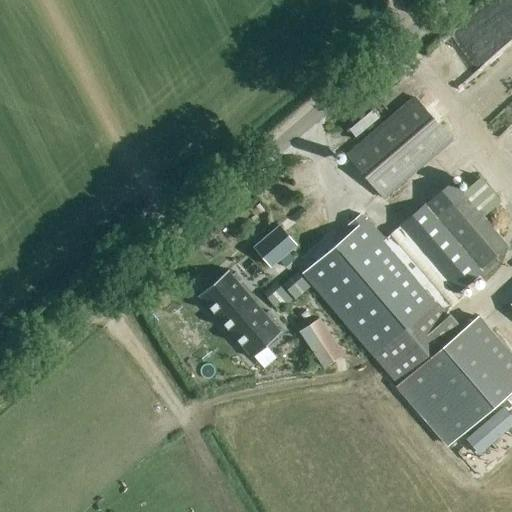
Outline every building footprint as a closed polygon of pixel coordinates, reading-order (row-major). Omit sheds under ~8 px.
[(451,141),(414,97),(346,155),(383,199),(451,141)] [(320,195),(335,190),(330,176),(316,180),(320,195)] [(480,177),(462,193),(451,181),(383,239),(361,213),(346,226),(353,233),(302,276),(406,401),(447,448),(511,392),(511,354),(478,316),(462,330),(444,310),(460,297),(456,293),(478,276),(477,276),(481,273),(483,275),(498,261),(494,257),(507,245),(483,217),(501,202),(480,177)] [(293,263),(309,249),(310,250),(326,237),(306,210),(294,219),(291,215),(253,245),(269,266),(285,254),(293,263)] [(224,259),(236,254),(231,242),(219,248),(224,259)] [(280,330),(227,268),(196,294),(250,356),(280,330)] [(309,289),(296,274),(283,286),(296,301),(309,289)] [(292,302),(276,283),(263,294),(279,313),(292,302)] [(342,355),(317,319),(297,332),(322,368),(342,355)]
